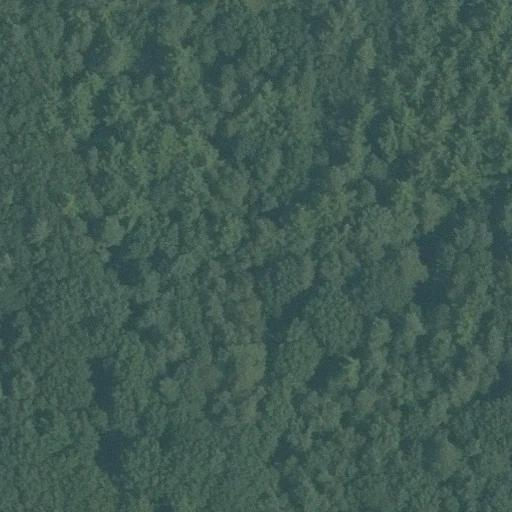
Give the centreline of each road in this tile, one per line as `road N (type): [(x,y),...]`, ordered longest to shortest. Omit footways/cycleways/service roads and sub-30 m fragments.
road 1 (track): [(129,511),(7,0)]
road 2 (track): [(117,462),(0,497)]
